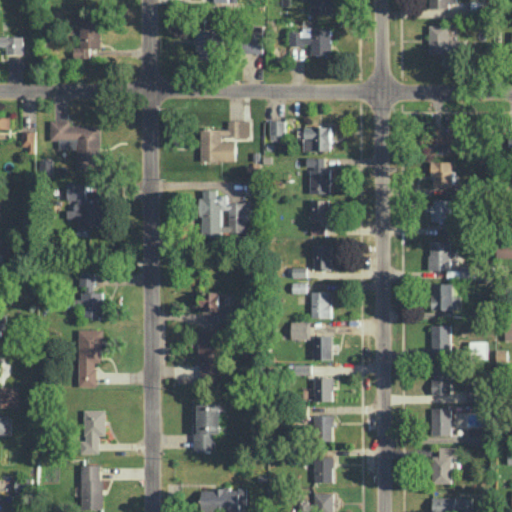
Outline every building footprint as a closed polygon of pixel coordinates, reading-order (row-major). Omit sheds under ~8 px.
[(311,0),(311,13),(333,13),(332,0),(311,0)] [(490,12),(491,1),(472,0),(472,12),(490,12)] [(80,47),(75,47),(75,57),(90,57),(90,48),(101,48),(100,17),(80,18),(80,47)] [(429,53),(466,54),(466,39),(448,39),(449,24),(430,24),(429,53)] [(264,25),(247,25),(246,52),(263,52),(264,25)] [(331,26),(302,27),(302,31),(290,31),(290,44),(312,43),(312,54),(332,53),(331,26)] [(223,48),(222,30),(198,30),(199,58),(217,57),(216,48),(223,48)] [(23,36),(0,35),(0,44),(6,44),(6,53),(23,53),(23,36)] [(0,127),(11,127),(11,116),(0,116),(0,127)] [(101,124),(71,125),(70,119),(51,120),(51,139),(59,139),(59,148),(77,148),(77,168),(101,168),(101,124)] [(200,160),(236,160),(236,138),(251,138),(251,120),(228,120),(228,128),(201,128),(200,160)] [(285,120),(271,120),(271,137),(286,137),(285,120)] [(305,150),(331,150),(331,125),(304,126),(305,150)] [(431,127),(431,142),(447,143),(447,146),(465,147),(466,127),(431,127)] [(36,152),(35,130),(22,130),(22,145),(28,145),(28,152),(36,152)] [(40,175),(53,176),(53,156),(41,156),(40,175)] [(311,166),(311,192),(331,192),(331,168),(325,168),(325,156),(307,157),(307,166),(311,166)] [(452,161),(432,160),(432,185),(456,186),(456,170),(452,169),(452,161)] [(86,182),(68,182),(68,198),(76,198),(76,209),(68,209),(68,217),(78,217),(78,229),(91,229),(91,224),(104,224),(104,200),(86,200),(86,182)] [(470,182),(456,182),(456,193),(470,193),(470,182)] [(203,235),(222,234),(221,209),(228,209),(229,232),(246,231),(245,220),(257,219),(256,208),(250,208),(250,201),(227,202),(227,194),(218,195),(217,188),(200,189),(203,235)] [(330,198),(312,198),(312,220),(330,220),(330,198)] [(452,220),(452,199),(435,198),(435,220),(452,220)] [(326,233),(326,225),(312,225),(312,233),(326,233)] [(451,240),(429,241),(430,269),(451,269),(451,240)] [(511,243),(497,243),(497,257),(511,257),(511,243)] [(314,244),(314,268),(332,268),(332,244),(314,244)] [(475,264),(461,265),(461,276),(475,276),(475,264)] [(308,266),(293,266),(293,276),(308,277),(308,266)] [(104,316),(104,291),(95,291),(95,269),(80,269),(80,286),(83,286),(83,298),(74,298),(74,316),(104,316)] [(307,282),(293,281),(293,292),(307,292),(307,282)] [(432,282),(432,309),(462,308),(461,294),(454,294),(454,282),(432,282)] [(201,310),(224,311),(225,291),(202,290),(201,310)] [(312,316),(332,317),(332,291),(312,290),(312,316)] [(311,321),(292,320),(292,338),(311,338),(311,321)] [(432,351),(452,350),(451,323),(432,324),(432,351)] [(80,385),(97,385),(97,361),(104,361),(103,328),(79,328),(80,385)] [(220,328),(200,329),(200,379),(222,379),(220,328)] [(333,335),(314,335),(314,359),(333,359),(333,335)] [(487,340),(470,340),(471,356),(488,355),(487,340)] [(496,361),(508,361),(508,349),(497,348),(496,361)] [(296,373),(307,373),(307,364),(296,363),(296,373)] [(451,393),(451,364),(433,364),(433,393),(451,393)] [(334,377),(315,377),(316,400),(334,400),(334,377)] [(468,384),(469,401),(486,401),(485,383),(468,384)] [(20,406),(19,385),(1,386),(1,406),(20,406)] [(216,450),(216,433),(222,433),(222,401),(196,401),(196,449),(216,450)] [(452,433),(452,406),(432,407),(432,434),(452,433)] [(106,435),(107,409),(85,408),(85,439),(82,439),(82,452),(100,453),(100,434),(106,435)] [(0,432),(9,433),(9,414),(0,413),(0,432)] [(334,414),(316,414),(315,440),(334,440),(334,414)] [(468,443),(485,444),(485,428),(469,427),(468,443)] [(431,455),(432,483),(456,482),(455,446),(440,446),(440,455),(431,455)] [(315,481),(334,481),(334,456),(316,456),(315,481)] [(103,463),(82,464),(82,508),(103,507),(103,463)] [(15,494),(33,495),(33,478),(16,477),(15,494)] [(247,488),(202,488),(203,511),(240,510),(240,503),(247,503),(247,488)] [(299,502),(299,511),(335,511),(335,492),(315,492),(315,501),(299,502)] [(473,511),(473,496),(459,497),(459,496),(433,496),(433,511),(473,511)]
